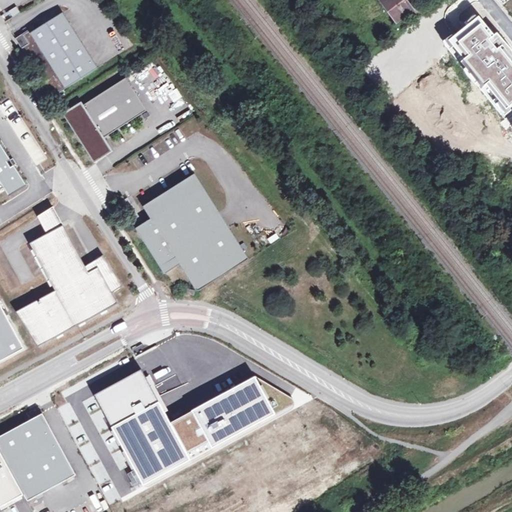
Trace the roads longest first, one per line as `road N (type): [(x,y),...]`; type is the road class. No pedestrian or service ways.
road 1 (tertiary): [(240,332),(361,406),(412,419),(463,409),(511,375)]
road 2 (unclassified): [(150,311),(0,66)]
road 3 (tertiary): [(150,311),(0,391)]
road 4 (tertiary): [(0,409),(141,333)]
